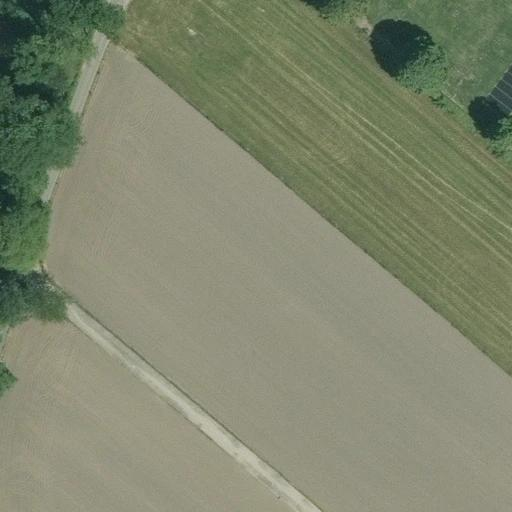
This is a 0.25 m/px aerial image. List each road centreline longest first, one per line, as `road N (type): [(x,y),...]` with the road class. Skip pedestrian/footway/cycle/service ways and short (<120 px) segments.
road 1 (unclassified): [(302,511),(18,272)]
road 2 (unclassified): [(18,272),(111,0)]
